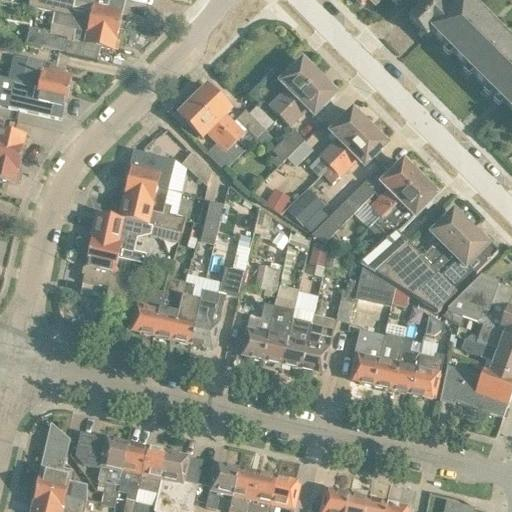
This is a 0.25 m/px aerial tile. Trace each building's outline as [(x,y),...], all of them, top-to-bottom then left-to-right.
[(53,16),(119,30),(124,3),(111,0),(93,0),(92,7),(60,0),(29,0),(27,10),(53,16)] [(382,0),(353,0),(361,7),(367,1),(374,8),(382,0)] [(431,35),(464,1),(465,0),(425,0),(425,1),(422,0),(417,4),(419,6),(416,9),(418,11),(407,22),(426,40),(431,35)] [(511,49),(483,22),(484,21),(464,1),(431,35),(504,109),(511,100),(511,49)] [(115,50),(119,30),(53,16),(49,34),(29,30),(25,46),(65,55),(65,57),(97,64),(100,46),(115,50)] [(14,85),(39,90),(68,96),(72,80),(63,79),(64,73),(55,71),(55,68),(27,61),(21,85),(14,84),(14,85)] [(281,86),(286,91),(268,110),(279,121),(319,81),(308,70),(308,71),(302,65),(281,86)] [(319,81),(279,121),(290,132),(308,113),(314,119),(334,98),(329,93),(331,92),(319,81)] [(68,96),(39,90),(14,85),(7,111),(57,122),(59,110),(64,111),(68,96)] [(224,118),(230,112),(208,90),(194,104),(243,154),(255,142),(238,125),(235,129),(224,118)] [(243,154),(194,104),(178,120),(202,144),(208,137),(234,163),(243,154)] [(248,117),(265,134),(273,126),(256,109),(248,117)] [(265,134),(248,117),(245,113),(236,122),(238,125),(255,142),(256,143),(265,134)] [(318,160),(329,171),(369,131),(358,120),(357,121),(351,115),(328,138),(335,143),(318,160)] [(369,131),(329,171),(322,178),(331,188),(339,180),(340,181),(345,176),(344,175),(356,163),(363,169),(384,148),(380,144),(381,143),(369,131)] [(0,157),(21,162),(26,139),(0,133),(0,157)] [(293,133),(271,154),(283,165),(304,144),(293,133)] [(273,142),(265,134),(256,143),(263,151),(273,142)] [(133,154),(126,184),(167,194),(174,164),(133,154)] [(206,189),(211,176),(191,156),(181,168),(206,189)] [(21,162),(0,157),(0,182),(14,186),(16,178),(17,178),(21,162)] [(373,227),(419,182),(408,170),(407,172),(402,166),(379,189),(385,193),(368,210),(379,221),(373,227)] [(430,192),(419,182),(373,227),(386,240),(356,266),(362,270),(373,277),(405,245),(398,237),(435,199),(429,193),(430,192)] [(169,217),(171,210),(171,209),(164,208),(167,194),(126,184),(122,201),(117,221),(152,229),(180,236),(184,224),(185,221),(169,217)] [(333,217),(311,239),(324,246),(374,196),(364,186),(361,190),(333,217)] [(275,193),(265,209),(279,217),(289,201),(275,193)] [(287,214),(301,229),(323,209),(309,194),(287,214)] [(209,205),(199,246),(213,249),(223,208),(209,205)] [(92,240),(88,256),(118,262),(143,267),(145,257),(134,255),(137,242),(150,238),(152,229),(117,221),(106,218),(98,216),(92,240)] [(438,246),(427,256),(420,250),(415,255),(442,283),(481,245),(480,243),(459,221),(458,222),(452,216),(429,239),(438,246)] [(180,236),(152,229),(150,238),(150,239),(178,245),(180,236)] [(237,249),(248,251),(250,241),(239,238),(237,249)] [(190,239),(187,250),(193,252),(196,241),(190,239)] [(405,245),(373,277),(395,290),(396,291),(405,296),(435,315),(497,255),(484,243),(481,245),(442,283),(415,255),(405,245)] [(330,250),(315,246),(311,266),(325,269),(330,250)] [(286,288),(294,253),(287,251),(279,287),(286,288)] [(118,262),(88,256),(81,285),(108,291),(105,304),(126,309),(133,276),(115,272),(118,262)] [(212,271),(211,256),(194,257),(195,272),(212,271)] [(325,268),(338,271),(341,259),(328,256),(325,268)] [(235,257),(232,272),(244,274),(247,260),(235,257)] [(258,268),(254,290),(276,295),(281,272),(258,268)] [(168,274),(151,269),(149,277),(166,281),(168,274)] [(395,290),(373,277),(362,270),(354,303),(390,311),(395,290)] [(238,302),(243,275),(227,272),(222,298),(218,297),(202,293),(200,303),(190,349),(206,352),(206,350),(213,351),(222,309),(225,299),(238,302)] [(153,340),(172,344),(179,307),(185,286),(167,281),(163,294),(161,301),(153,340)] [(461,320),(482,327),(511,338),(511,305),(510,305),(511,298),(511,292),(498,287),(497,289),(479,281),(445,314),(446,315),(456,318),(461,320)] [(190,349),(200,303),(190,301),(194,288),(185,286),(179,307),(172,344),(190,349)] [(137,337),(153,340),(161,301),(163,294),(136,288),(131,308),(135,309),(130,333),(137,334),(137,337)] [(402,306),(405,296),(396,291),(393,304),(402,306)] [(342,293),(335,322),(335,324),(347,327),(355,296),(342,293)] [(276,299),(273,310),(261,365),(281,369),(291,321),(296,303),(276,299)] [(245,361),(261,365),(273,310),(264,307),(260,321),(259,322),(248,319),(240,358),(245,359),(245,361)] [(454,328),(456,318),(446,315),(441,320),(454,328)] [(313,317),(313,319),(311,326),(300,374),(315,377),(316,375),(323,376),(333,333),(335,324),(335,322),(313,317)] [(442,327),(428,319),(425,337),(434,338),(441,334),(442,327)] [(281,369),(300,374),(311,326),(291,321),(281,369)] [(511,359),(511,338),(482,327),(475,346),(511,359)] [(384,339),(359,333),(353,359),(355,359),(350,382),(357,384),(356,386),(373,390),(384,339)] [(373,390),(391,394),(403,342),(385,337),(384,339),(373,390)] [(391,394),(411,398),(419,357),(412,355),(413,352),(411,351),(413,342),(403,340),(403,342),(391,394)] [(493,365),(490,372),(511,380),(511,359),(475,346),(464,342),(460,353),(493,365)] [(420,357),(419,357),(411,398),(426,402),(427,400),(434,401),(443,359),(435,357),(434,361),(419,358),(420,357)] [(511,398),(511,380),(490,372),(484,370),(480,381),(446,369),(438,405),(453,408),(454,405),(503,420),(507,409),(508,409),(511,398)] [(115,511),(119,489),(129,447),(106,442),(105,444),(95,442),(95,439),(80,436),(74,459),(82,468),(101,473),(99,483),(106,485),(101,508),(115,511)] [(47,442),(36,492),(86,505),(86,488),(69,484),(72,473),(63,472),(68,447),(47,442)] [(127,491),(123,511),(133,511),(135,506),(138,493),(148,452),(129,447),(119,489),(127,491)] [(148,452),(138,493),(157,497),(167,456),(148,452)] [(182,460),(167,456),(157,497),(153,511),(190,511),(196,489),(183,486),(189,464),(181,462),(182,460)] [(213,511),(217,497),(231,500),(237,472),(223,469),(222,472),(215,470),(206,511),(213,511)] [(228,511),(249,511),(257,477),(237,472),(231,500),(228,511)] [(269,511),(276,481),(257,477),(249,511),(269,511)] [(292,485),(276,481),(269,511),(293,511),(298,489),(291,487),(292,485)] [(84,511),(86,505),(36,492),(31,511),(84,511)] [(333,497),(325,495),(321,511),(345,511),(349,498),(333,494),(333,497)] [(345,511),(364,511),(367,502),(349,498),(345,511)] [(474,511),(475,509),(447,501),(443,511),(474,511)] [(384,511),(386,506),(367,502),(364,511),(384,511)]
